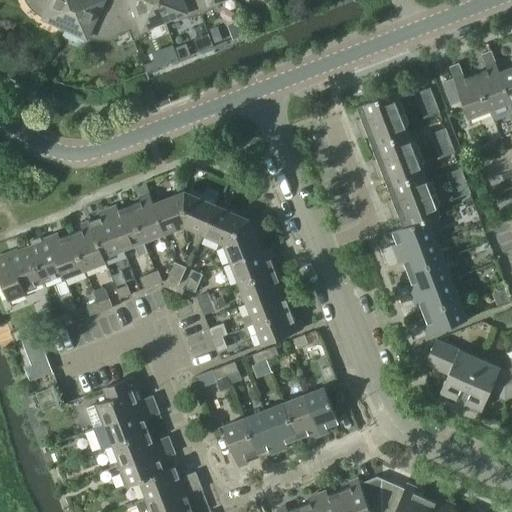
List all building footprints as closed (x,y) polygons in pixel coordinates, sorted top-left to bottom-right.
[(43,14),(46,16),(45,18),(66,28),(79,0),(28,0),(29,1),(32,4),(34,7),(37,9),(40,12),(43,14)] [(79,0),(66,28),(88,38),(89,35),(93,36),(96,37),(99,38),(103,38),(106,38),(109,38),(113,37),(116,37),(119,36),(130,31),(131,31),(119,0),(79,0)] [(119,0),(131,31),(130,31),(134,41),(135,41),(147,33),(146,29),(166,21),(157,0),(119,0)] [(188,18),(202,16),(196,0),(157,0),(166,21),(186,13),(188,18)] [(196,0),(202,16),(215,8),(213,3),(221,0),(196,0)] [(245,27),(231,32),(234,41),(248,36),(245,27)] [(216,44),(223,41),(218,28),(211,31),(216,44)] [(180,59),(190,56),(188,49),(184,47),(177,49),(180,59)] [(457,82),(445,87),(454,109),(465,105),(470,118),(491,110),(511,102),(500,73),(492,51),(483,55),(489,70),(477,75),(466,79),(460,64),(451,67),(457,82)] [(511,102),(511,68),(500,73),(511,102)] [(421,106),(436,100),(431,88),(416,94),(421,106)] [(357,121),(361,129),(401,114),(393,93),(358,107),(362,119),(357,121)] [(436,100),(421,106),(425,118),(440,112),(436,100)] [(369,136),(374,148),(409,134),(401,114),(361,129),(364,138),(369,136)] [(436,146),(451,141),(447,128),(431,134),(436,146)] [(373,161),(376,170),(417,154),(409,134),(374,148),(378,159),(373,161)] [(451,141),(436,146),(441,159),(456,153),(451,141)] [(385,176),(389,188),(425,174),(417,154),(376,170),(380,178),(385,176)] [(452,187),(467,181),(462,169),(447,174),(452,187)] [(392,210),(433,194),(425,174),(389,188),(394,199),(389,201),(392,210)] [(467,181),(452,187),(456,199),(472,193),(467,181)] [(154,205),(165,234),(185,226),(186,192),(154,204),(154,205)] [(186,192),(185,226),(205,235),(218,206),(186,192)] [(131,206),(145,242),(165,234),(154,205),(154,204),(150,193),(142,196),(144,201),(131,206)] [(429,218),(430,219),(441,215),(433,194),(392,210),(395,219),(400,217),(405,228),(429,218)] [(109,209),(125,249),(136,245),(140,255),(149,252),(145,242),(131,206),(118,211),(116,206),(109,209)] [(249,220),(218,206),(205,235),(225,243),(249,220)] [(104,257),(105,257),(125,249),(109,209),(102,212),(103,217),(91,222),(104,257)] [(382,250),(386,259),(437,238),(430,219),(429,218),(405,228),(393,232),(398,244),(382,250)] [(262,252),(249,220),(225,243),(232,263),(262,252)] [(73,234),(86,270),(107,262),(105,257),(104,257),(91,222),(83,225),(85,230),(73,234)] [(50,239),(64,275),(66,278),(86,270),(73,234),(60,239),(58,234),(50,238),(50,239)] [(33,246),(31,247),(45,283),(64,275),(50,239),(44,242),(42,238),(32,242),(33,246)] [(437,238),(386,259),(389,267),(405,261),(409,273),(445,259),(437,238)] [(26,290),(45,283),(31,247),(0,259),(0,274),(10,300),(27,293),(26,290)] [(262,252),(232,263),(240,284),(276,270),(271,257),(276,255),(273,247),(262,252)] [(398,290),(401,299),(453,279),(445,259),(409,273),(413,284),(398,290)] [(172,271),(184,276),(188,267),(176,262),(172,271)] [(189,279),(200,283),(204,275),(193,270),(189,279)] [(248,304),(289,288),(286,281),(281,282),(276,270),(240,284),(248,304)] [(150,274),(155,285),(164,282),(159,271),(150,274)] [(172,271),(168,280),(180,285),(184,276),(172,271)] [(146,289),(155,285),(150,274),(141,278),(146,289)] [(196,292),(200,283),(189,279),(185,287),(196,292)] [(453,279),(401,299),(405,308),(420,302),(425,313),(460,299),(453,279)] [(121,299),(132,294),(128,283),(116,287),(121,299)] [(252,314),(242,317),(245,326),(255,323),(256,324),(292,310),(287,297),(292,296),(289,288),(248,304),(252,314)] [(201,306),(213,302),(209,293),(198,297),(201,306)] [(99,302),(102,311),(113,307),(110,298),(99,302)] [(460,299),(425,313),(429,325),(413,331),(417,340),(468,320),(460,299)] [(91,316),(102,311),(99,302),(88,307),(91,316)] [(213,302),(201,306),(205,315),(216,311),(213,302)] [(292,310),(256,324),(264,344),(304,329),(301,321),(297,323),(292,310)] [(59,318),(62,327),(73,323),(70,313),(59,318)] [(51,331),(62,327),(59,318),(47,322),(51,331)] [(214,340),(224,336),(219,325),(210,329),(214,340)] [(298,348),(309,344),(306,335),(294,339),(298,348)] [(224,336),(214,340),(219,351),(228,347),(224,336)] [(449,374),(461,350),(437,339),(426,364),(449,374)] [(32,349),(37,361),(46,358),(41,346),(32,349)] [(265,350),(268,360),(280,355),(276,346),(265,350)] [(257,364),(268,360),(265,350),(254,355),(257,364)] [(462,401),(481,358),(461,350),(449,374),(442,392),(462,401)] [(506,399),(507,370),(481,358),(462,401),(483,410),(490,392),(506,399)] [(225,366),(228,375),(239,371),(236,362),(225,366)] [(217,379),(228,375),(225,366),(214,370),(217,379)] [(99,404),(87,408),(94,428),(106,423),(106,424),(158,404),(154,396),(139,402),(134,390),(139,389),(134,377),(129,379),(123,381),(104,388),(109,400),(99,404)] [(326,387),(305,395),(321,435),(328,433),(327,428),(340,423),(326,387)] [(305,395),(285,403),(299,438),(312,434),(313,438),(321,435),(305,395)] [(265,411),(281,451),(288,448),(286,443),(299,438),(285,403),(265,411)] [(106,423),(94,428),(102,449),(114,445),(114,444),(150,431),(145,419),(161,413),(158,404),(106,424),(106,423)] [(273,454),(281,451),(265,411),(245,418),(259,454),(271,449),(273,454)] [(246,459),(259,454),(245,418),(224,426),(240,467),(248,464),(246,459)] [(150,431),(114,444),(114,445),(122,464),(174,445),(170,436),(154,442),(150,431)] [(126,474),(121,476),(125,487),(130,485),(141,481),(141,480),(166,471),(166,470),(161,460),(177,453),(174,445),(122,464),(126,474)] [(166,471),(141,480),(141,481),(149,500),(200,481),(197,472),(181,478),(177,466),(166,470),(166,471)] [(353,486),(341,491),(348,511),(380,511),(383,511),(382,478),(379,476),(361,483),(359,478),(352,481),(353,486)] [(383,478),(382,478),(383,511),(385,511),(419,511),(426,497),(414,492),(416,487),(408,484),(406,488),(383,478)] [(149,501),(138,505),(140,511),(178,511),(192,507),(188,495),(204,489),(200,481),(149,500),(149,501)] [(326,491),(319,494),(325,511),(348,511),(341,491),(328,496),(326,491)] [(313,502),(301,507),(302,511),(325,511),(319,494),(311,497),(313,502)] [(419,511),(443,511),(448,501),(441,498),(439,503),(426,497),(419,511)] [(448,501),(443,511),(459,511),(453,509),(455,504),(448,501)]
